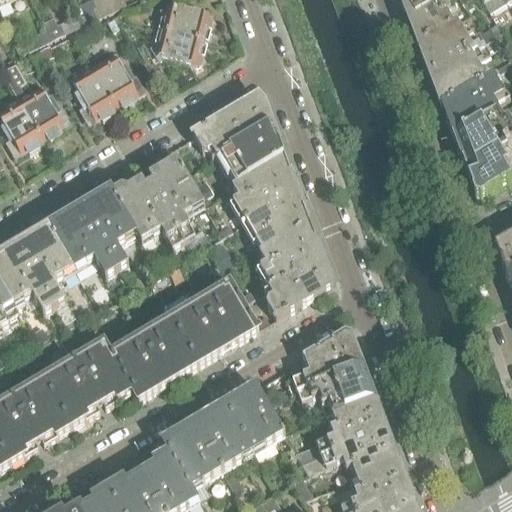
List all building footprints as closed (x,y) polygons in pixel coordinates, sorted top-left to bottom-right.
[(0,0),(0,8),(18,0),(23,0),(25,4),(29,3),(32,1),(31,0),(0,0)] [(107,6),(103,0),(101,0),(92,4),(96,12),(99,10),(107,6)] [(127,11),(122,0),(119,0),(118,1),(114,3),(120,14),(127,11)] [(445,9),(449,6),(444,0),(409,0),(401,5),(410,29),(445,9)] [(484,8),(479,0),(444,0),(449,6),(458,0),(478,0),(483,9),(484,8)] [(511,0),(479,0),(484,8),(498,0),(501,0),(508,10),(511,7),(511,0)] [(120,14),(114,3),(107,6),(112,18),(120,14)] [(112,18),(107,6),(99,10),(105,22),(112,18)] [(467,47),(457,30),(445,9),(410,29),(430,82),(485,52),(496,45),(496,44),(491,35),(490,35),(479,42),(478,41),(467,47)] [(105,22),(99,10),(96,12),(92,14),(97,26),(105,22)] [(214,31),(207,19),(204,22),(176,14),(174,10),(162,17),(164,20),(160,38),(206,50),(211,33),(214,31)] [(56,31),(53,23),(42,29),(45,36),(53,32),(56,31)] [(82,32),(78,25),(67,30),(71,38),(82,32)] [(120,35),(114,25),(107,28),(113,39),(120,35)] [(66,40),(60,29),(56,31),(53,32),(59,44),(66,40)] [(59,44),(53,32),(45,36),(51,47),(59,44)] [(503,40),(498,32),(491,35),(496,44),(503,40)] [(51,47),(45,36),(38,39),(44,51),(51,47)] [(202,65),(206,50),(160,38),(156,53),(152,55),(159,66),(163,64),(191,72),(193,75),(204,69),(202,65)] [(44,51),(38,39),(31,43),(37,54),(44,51)] [(37,54),(31,43),(24,46),(30,58),(37,54)] [(505,103),(494,84),(493,83),(485,88),(475,71),(491,61),(485,52),(430,82),(454,146),(500,119),(494,110),(505,103)] [(138,102),(130,89),(133,87),(125,75),(123,76),(115,63),(94,75),(117,115),(122,112),(125,116),(135,110),(132,106),(138,102)] [(500,79),(510,73),(507,69),(497,75),(500,79)] [(46,73),(37,79),(46,94),(54,88),(46,73)] [(117,115),(94,75),(72,89),(80,102),(77,103),(85,116),(87,114),(95,128),(101,124),(103,128),(114,122),(111,118),(117,115)] [(65,135),(55,120),(57,118),(51,107),(48,108),(40,95),(20,107),(43,148),(49,145),(51,149),(61,142),(59,138),(65,135)] [(284,164),(272,133),(264,112),(259,106),(194,145),(204,161),(210,162),(215,159),(219,166),(222,165),(238,192),(284,164)] [(43,148),(20,107),(0,118),(0,123),(6,134),(3,135),(10,147),(13,145),(22,160),(28,157),(30,161),(40,155),(38,151),(43,148)] [(511,132),(508,125),(505,128),(500,119),(454,146),(477,205),(482,206),(511,188),(511,132)] [(310,232),(284,164),(238,192),(239,194),(234,197),(240,208),(234,212),(262,261),(310,232)] [(184,229),(205,216),(201,207),(193,194),(178,170),(152,185),(153,187),(152,188),(153,191),(146,195),(145,192),(143,193),(142,191),(129,199),(129,198),(123,197),(114,202),(138,244),(143,253),(164,240),(174,259),(181,255),(184,268),(190,264),(195,261),(189,251),(195,247),(184,229)] [(213,200),(206,187),(193,194),(201,207),(213,200)] [(138,244),(114,202),(111,198),(49,235),(76,280),(79,278),(97,268),(107,286),(130,272),(119,255),(138,244)] [(233,238),(228,230),(218,237),(223,244),(233,238)] [(334,294),(310,232),(262,261),(260,262),(267,274),(261,277),(272,296),(266,299),(271,307),(268,308),(267,314),(276,328),(334,294)] [(76,280),(49,235),(0,264),(0,294),(13,317),(14,317),(33,305),(45,324),(67,311),(56,292),(76,280)] [(511,244),(497,253),(498,254),(496,255),(499,263),(502,264),(501,269),(505,280),(511,277),(511,244)] [(238,275),(222,249),(211,256),(226,282),(238,275)] [(131,300),(144,291),(139,284),(126,293),(131,300)] [(130,300),(124,290),(118,294),(117,300),(121,306),(130,300)] [(243,312),(239,304),(231,291),(172,326),(200,373),(258,338),(254,330),(243,312)] [(202,302),(196,292),(193,294),(199,304),(202,302)] [(13,317),(0,294),(0,345),(5,343),(2,340),(11,335),(22,329),(14,317),(13,317)] [(195,306),(199,304),(193,294),(189,296),(195,306)] [(254,305),(250,298),(239,304),(243,312),(254,305)] [(270,332),(265,324),(254,330),(258,338),(270,332)] [(142,336),(136,325),(132,328),(138,338),(142,336)] [(200,373),(172,326),(112,362),(134,399),(139,409),(200,373)] [(138,338),(132,328),(128,330),(134,340),(138,338)] [(48,347),(43,339),(32,345),(37,354),(48,347)] [(376,407),(352,345),(346,343),(305,367),(310,382),(293,388),(296,396),(285,400),(287,405),(298,401),(300,405),(302,412),(318,406),(326,426),(376,407)] [(75,360),(68,349),(65,352),(71,362),(75,360)] [(134,399),(112,362),(105,351),(79,365),(43,386),(72,436),(100,419),(98,415),(101,413),(103,412),(106,416),(134,399)] [(71,362),(65,352),(61,354),(67,365),(71,362)] [(45,362),(40,353),(29,360),(34,368),(45,362)] [(10,371),(4,360),(0,362),(6,373),(10,371)] [(72,436),(43,386),(12,405),(0,412),(0,454),(11,472),(39,455),(36,451),(42,448),(44,452),(72,436)] [(13,397),(7,386),(3,389),(9,399),(13,397)] [(285,444),(269,417),(267,413),(257,395),(226,414),(254,462),(285,444)] [(400,469),(376,407),(326,426),(333,446),(317,452),(319,458),(321,464),(302,471),(309,483),(342,471),(349,488),(400,469)] [(254,462),(226,414),(164,451),(170,461),(199,509),(210,502),(204,492),(254,462)] [(317,452),(295,460),(302,471),(321,464),(319,458),(317,452)] [(0,478),(11,472),(0,454),(0,478)] [(194,511),(199,509),(170,461),(142,477),(145,481),(139,484),(137,480),(109,497),(117,511),(194,511)] [(415,511),(400,469),(349,488),(357,508),(347,511),(415,511)] [(117,511),(109,497),(83,511),(117,511)]
